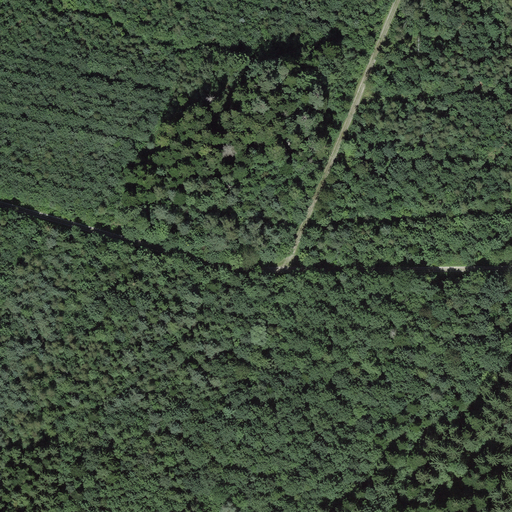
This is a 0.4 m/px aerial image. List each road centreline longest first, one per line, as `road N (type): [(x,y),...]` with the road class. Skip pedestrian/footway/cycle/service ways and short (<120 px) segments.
road 1 (track): [(0,207),(263,272),(511,268)]
road 2 (track): [(396,0),(284,271)]
